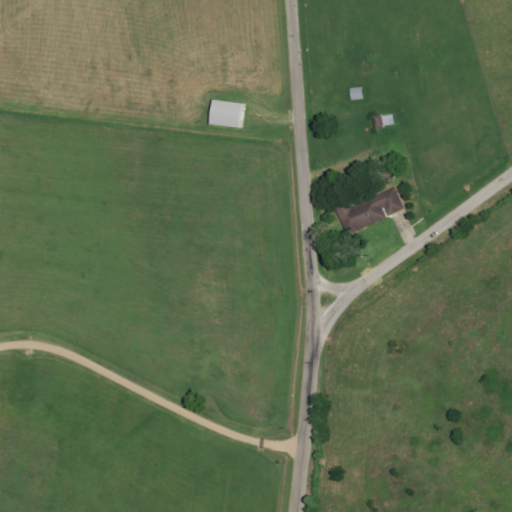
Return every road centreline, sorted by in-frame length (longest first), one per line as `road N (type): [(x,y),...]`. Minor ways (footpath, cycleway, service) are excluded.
road 1 (residential): [(298,511),(320,313),(294,0)]
road 2 (residential): [(320,313),(511,179)]
